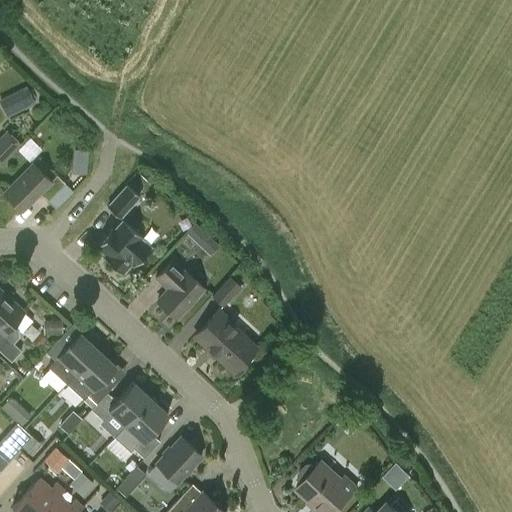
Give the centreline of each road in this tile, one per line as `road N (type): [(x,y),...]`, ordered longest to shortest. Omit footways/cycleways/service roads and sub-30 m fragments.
road 1 (residential): [(268,511),(224,414),(42,249)]
road 2 (residential): [(42,249),(100,174),(111,136)]
